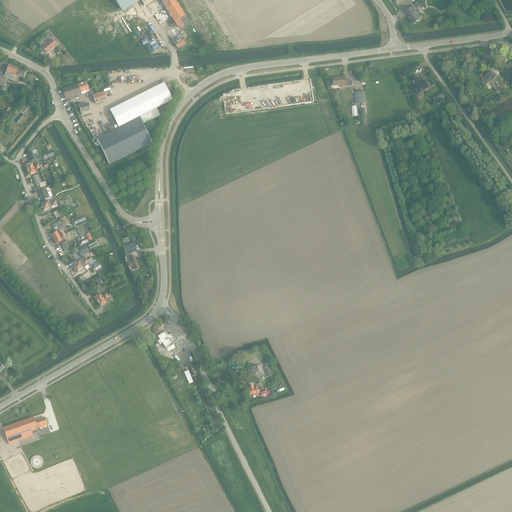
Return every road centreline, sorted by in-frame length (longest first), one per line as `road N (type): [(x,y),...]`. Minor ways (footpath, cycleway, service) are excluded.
road 1 (tertiary): [(160,221),(163,136),(204,83),(242,68),(394,49)]
road 2 (unclassified): [(98,314),(45,239),(17,163),(41,126),(60,114)]
road 3 (unclassified): [(268,511),(187,337),(158,306)]
road 4 (tertiary): [(0,406),(143,323),(158,306)]
road 5 (unclassified): [(160,221),(130,220),(120,211),(60,114)]
